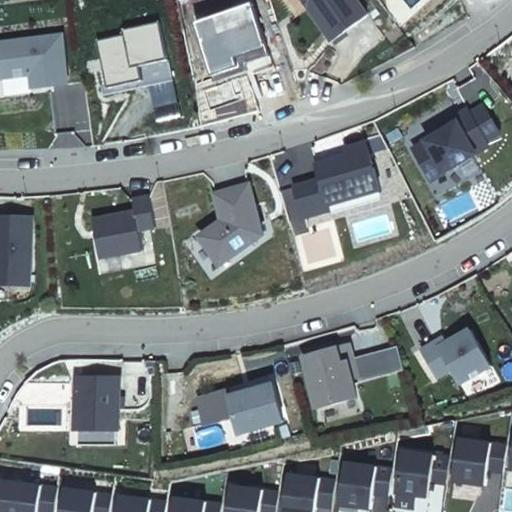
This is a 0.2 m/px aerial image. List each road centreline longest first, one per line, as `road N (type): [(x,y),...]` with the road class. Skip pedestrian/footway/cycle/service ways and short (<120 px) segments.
road 1 (residential): [(511,216),(418,271),(352,296),(277,318),(194,329),(59,329),(28,342),(0,371)]
road 2 (residential): [(0,181),(161,166),(291,132),(426,77),(511,16)]
